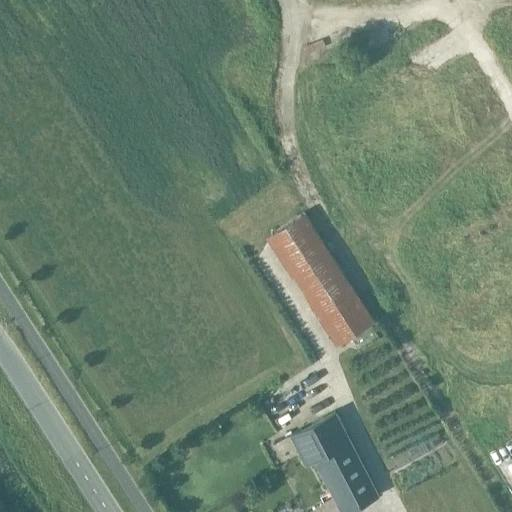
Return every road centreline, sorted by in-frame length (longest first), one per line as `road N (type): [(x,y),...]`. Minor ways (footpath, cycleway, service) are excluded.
road 1 (tertiary): [(144,511),(0,285)]
road 2 (tertiary): [(0,344),(107,511)]
